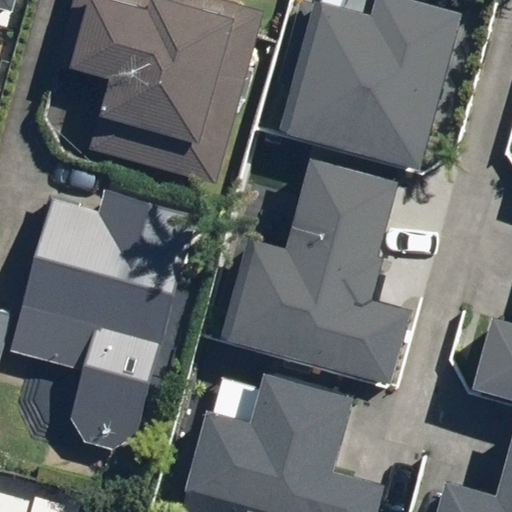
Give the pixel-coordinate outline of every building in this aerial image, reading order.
[(76,0),(59,64),(109,77),(90,147),(220,182),(265,10),(227,0),(76,0)] [(308,74),(296,115),(431,152),(473,2),(464,0),(382,0),(381,3),(371,0),(304,0),(286,68),(308,74)] [(0,16),(0,53),(8,18),(0,16)] [(258,197),(227,326),(403,368),(420,297),(384,288),(413,166),(321,145),(306,208),(258,197)] [(99,209),(55,197),(15,350),(82,368),(69,416),(85,440),(116,449),(140,434),(199,212),(105,187),(99,209)] [(0,367),(16,314),(0,308),(0,367)] [(511,312),(503,310),(486,371),(511,378),(511,312)] [(215,400),(189,506),(215,511),(379,511),(390,467),(343,457),(361,383),(275,363),(264,411),(215,400)] [(457,471),(445,511),(511,511),(511,482),(511,486),(457,471)]
